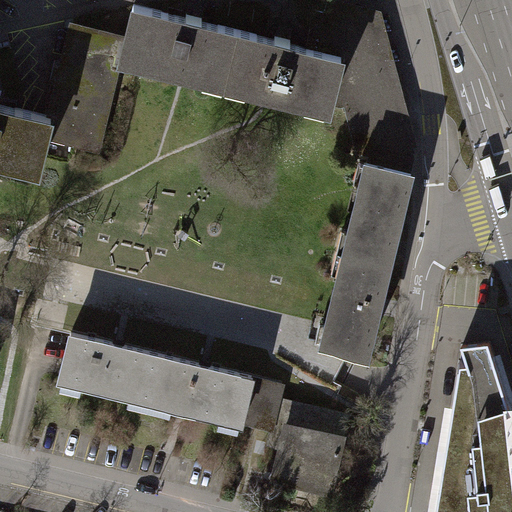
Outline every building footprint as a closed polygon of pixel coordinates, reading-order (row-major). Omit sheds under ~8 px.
[(329,0),(318,0),(307,46),(342,54),(330,102),(346,106),(358,151),(371,154),(369,161),(410,171),(413,155),(410,144),(414,143),(379,12),(329,0)] [(123,51),(227,76),(238,29),(134,4),(126,38),(123,51)] [(46,136),(99,149),(123,51),(126,38),(73,24),(51,115),(46,136)] [(238,29),(227,76),(330,102),(342,54),(307,46),(238,29)] [(0,102),(0,153),(39,163),(46,136),(51,115),(0,102)] [(344,251),(390,262),(400,222),(412,171),(410,171),(369,161),(367,160),(344,251)] [(390,262),(344,251),(322,341),(368,352),(379,305),(390,262)] [(60,376),(151,398),(162,353),(119,343),(71,331),(60,376)] [(465,347),(438,511),(458,511),(511,506),(511,409),(490,344),(465,347)] [(205,364),(162,353),(151,398),(242,420),(242,419),(252,375),(205,364)] [(242,419),(272,426),(280,396),(283,382),(252,375),(242,419)] [(273,475),(330,489),(348,413),(280,396),(272,426),(269,440),(281,443),(273,475)]
